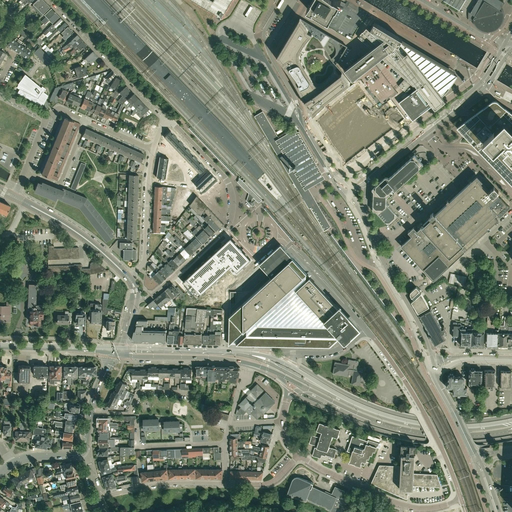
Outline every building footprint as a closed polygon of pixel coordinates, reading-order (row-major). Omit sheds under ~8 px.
[(40,11),(42,14),(50,7),(45,2),(42,0),(36,0),(33,4),(35,6),(40,11)] [(191,0),(215,14),(217,15),(222,18),(232,0),(191,0)] [(312,1),(307,8),(312,11),(321,16),(329,21),(333,15),(332,15),(336,9),(341,1),(337,0),(311,0),(312,1)] [(445,0),(445,1),(459,9),(464,0),(445,0)] [(473,19),(475,24),(476,25),(480,29),(485,31),(491,30),(497,28),(501,24),(503,18),(502,12),(500,11),(500,8),(502,5),(502,6),(504,3),(499,0),(478,0),(470,13),(469,13),(469,14),(469,15),(469,16),(469,17),(469,18),(469,19),(470,20),(473,19)] [(9,15),(13,11),(8,6),(4,10),(9,15)] [(43,23),(55,12),(51,8),(44,15),(46,17),(41,22),(43,23)] [(52,23),(59,16),(55,12),(43,23),(45,25),(49,21),(52,23)] [(63,21),(59,17),(47,29),(43,33),(45,36),(47,38),(64,21),(63,21)] [(313,114),(331,97),(350,82),(336,64),(347,46),(300,18),(300,19),(277,56),(288,71),(313,114)] [(51,37),(54,34),(59,30),(61,31),(67,25),(64,21),(47,38),(49,40),(51,37)] [(371,30),(371,31),(367,27),(358,37),(371,49),(345,70),(353,80),(381,58),(408,81),(407,82),(404,79),(398,86),(404,91),(410,85),(408,83),(409,83),(413,86),(415,84),(418,88),(399,102),(412,121),(427,110),(432,106),(435,109),(445,101),(442,98),(442,97),(448,91),(453,84),(457,76),(453,74),(400,43),(402,40),(402,39),(374,23),(370,29),(371,30)] [(71,29),(68,26),(61,33),(63,35),(62,37),(64,40),(70,34),(69,33),(72,30),(71,29)] [(24,38),(27,35),(21,29),(18,32),(24,38)] [(79,37),(76,34),(68,42),(69,43),(67,45),(66,44),(65,46),(62,49),(63,50),(67,48),(79,37)] [(65,54),(64,51),(70,49),(73,47),(74,48),(83,41),(79,37),(67,48),(63,50),(61,51),(62,53),(63,55),(65,54)] [(31,52),(21,45),(23,43),(16,38),(14,40),(12,39),(7,45),(26,59),(31,52)] [(33,47),(36,44),(29,38),(27,40),(33,47)] [(73,53),(76,51),(77,50),(79,51),(82,47),(83,48),(86,45),(85,44),(84,43),(82,41),(83,41),(74,48),(73,49),(71,52),(70,52),(71,54),(73,53)] [(49,55),(52,52),(47,46),(43,50),(49,55)] [(52,61),(39,47),(34,53),(46,66),(52,61)] [(93,52),(92,52),(84,60),(87,63),(87,62),(89,64),(90,63),(91,63),(97,57),(95,54),(93,52)] [(33,63),(27,71),(29,73),(35,64),(33,63)] [(82,69),(81,66),(74,68),(77,78),(87,75),(85,68),(82,69)] [(159,68),(158,69),(158,72),(165,79),(184,99),(187,99),(188,98),(189,96),(189,94),(171,75),(163,67),(160,67),(159,68)] [(115,75),(112,71),(104,78),(107,81),(106,82),(108,84),(113,79),(112,78),(115,75)] [(19,90),(17,94),(42,107),(48,96),(43,92),(46,89),(42,87),(41,88),(25,75),(18,84),(19,85),(17,88),(19,90)] [(120,80),(116,77),(110,87),(114,89),(120,80)] [(59,89),(61,90),(58,98),(64,100),(68,92),(65,91),(66,87),(69,89),(71,85),(68,84),(55,88),(53,92),(56,94),(59,89)] [(122,96),(118,102),(121,105),(122,105),(124,103),(126,100),(128,96),(127,95),(126,95),(129,93),(128,92),(130,90),(128,89),(128,88),(127,86),(126,87),(126,86),(123,89),(119,93),(122,96)] [(90,96),(84,109),(89,111),(92,103),(93,100),(97,93),(98,91),(95,90),(93,94),(94,94),(92,97),(90,96)] [(131,91),(127,95),(128,96),(126,100),(124,103),(122,105),(123,107),(124,106),(127,108),(138,98),(136,96),(131,91)] [(87,92),(80,107),(84,109),(90,96),(92,93),(90,92),(89,93),(87,92)] [(74,93),(73,95),(70,94),(66,101),(72,104),(76,95),(74,93)] [(76,95),(72,104),(78,106),(81,99),(76,96),(76,95)] [(133,111),(142,102),(138,98),(127,108),(129,106),(131,108),(133,106),(135,109),(133,111)] [(97,115),(101,107),(104,101),(101,99),(99,105),(97,105),(93,113),(97,115)] [(102,107),(98,115),(103,117),(106,109),(105,108),(106,105),(108,100),(106,99),(103,105),(102,107)] [(92,103),(89,111),(93,113),(97,105),(94,104),(96,101),(93,100),(92,103)] [(511,116),(511,115),(509,114),(508,114),(510,112),(509,111),(508,111),(507,110),(506,109),(504,108),(503,107),(501,105),(500,104),(498,103),(496,102),(495,101),(493,101),(491,103),(457,128),(474,145),(478,150),(511,185),(511,116)] [(133,112),(131,114),(133,116),(138,111),(142,115),(148,109),(149,109),(146,106),(142,102),(133,111),(133,112)] [(111,111),(107,119),(111,121),(115,112),(116,108),(112,107),(111,111)] [(115,112),(111,121),(115,123),(119,114),(120,111),(119,110),(117,114),(115,112)] [(299,131),(298,132),(296,133),(297,136),(293,138),(282,145),(263,112),(257,115),(289,170),(295,166),(296,168),(311,159),(312,162),(316,160),(313,155),(299,131)] [(64,118),(41,174),(57,181),(60,174),(53,172),(54,170),(60,173),(65,160),(59,158),(60,156),(66,158),(71,146),(65,144),(66,142),(72,144),(77,132),(71,130),(71,128),(78,130),(80,124),(66,118),(64,118)] [(88,139),(91,131),(86,129),(82,136),(88,139)] [(233,141),(223,130),(221,132),(219,134),(229,145),(231,143),(233,141)] [(91,131),(88,139),(94,141),(97,134),(91,131)] [(168,141),(174,135),(171,131),(164,137),(168,141)] [(97,134),(94,141),(100,144),(103,137),(97,134)] [(171,145),(178,138),(174,135),(168,141),(171,145)] [(103,137),(100,144),(106,147),(109,139),(103,137)] [(171,145),(175,148),(181,142),(178,138),(171,145)] [(109,139),(106,147),(112,149),(115,142),(109,139)] [(115,142),(112,149),(117,152),(121,144),(115,142)] [(185,146),(181,142),(175,148),(178,152),(185,146)] [(121,144),(117,152),(123,154),(127,147),(121,144)] [(178,152),(181,156),(188,149),(185,146),(178,152)] [(127,147),(123,154),(129,157),(132,150),(127,147)] [(188,149),(181,156),(185,159),(191,153),(188,149)] [(135,160),(138,152),(132,150),(129,157),(135,160)] [(138,152),(135,160),(141,162),(144,155),(138,152)] [(188,163),(195,157),(191,153),(185,159),(188,163)] [(386,198),(406,180),(423,164),(414,155),(389,178),(388,177),(385,176),(374,187),(373,208),(389,226),(398,217),(386,204),(386,198)] [(195,157),(188,163),(192,166),(198,160),(195,157)] [(192,166),(195,170),(202,164),(198,160),(192,166)] [(71,188),(75,190),(86,165),(81,163),(70,188),(71,188)] [(202,164),(195,170),(199,174),(205,168),(202,164)] [(216,179),(210,173),(209,171),(207,173),(205,175),(212,182),(216,179)] [(202,178),(209,186),(212,182),(205,175),(202,178)] [(432,217),(432,218),(417,231),(413,227),(408,232),(412,236),(404,243),(401,246),(404,250),(404,249),(426,273),(429,276),(433,281),(440,274),(467,249),(477,240),(498,221),(494,216),(496,213),(500,217),(510,207),(497,193),(499,191),(494,186),(488,191),(481,183),(482,181),(477,176),(473,179),(474,179),(472,180),(469,183),(449,201),(448,200),(446,202),(448,203),(438,212),(435,215),(435,214),(434,214),(433,213),(430,215),(432,217)] [(198,181),(205,189),(209,186),(202,178),(198,181)] [(202,193),(203,192),(205,189),(198,181),(195,184),(194,185),(196,186),(201,192),(202,193)] [(45,194),(44,195),(52,198),(52,197),(55,198),(55,199),(56,196),(61,198),(60,199),(61,199),(61,198),(64,199),(63,201),(71,204),(71,202),(77,205),(77,206),(80,207),(82,210),(83,209),(87,214),(86,215),(91,221),(92,220),(96,225),(95,226),(99,232),(101,232),(105,237),(103,238),(106,241),(113,236),(111,233),(85,200),(62,191),(59,189),(59,190),(58,191),(41,184),(39,183),(38,183),(34,191),(38,192),(39,191),(45,194)] [(220,227),(224,224),(199,198),(197,196),(190,205),(194,209),(199,215),(200,214),(202,213),(206,217),(204,218),(210,225),(216,231),(220,227)] [(0,201),(0,211),(2,213),(2,214),(6,216),(10,206),(0,201)] [(314,203),(310,205),(311,207),(310,208),(324,231),(329,228),(328,228),(314,203)] [(201,224),(211,236),(215,232),(209,225),(206,227),(202,223),(199,219),(197,221),(200,225),(201,224)] [(196,229),(207,240),(210,236),(204,230),(204,229),(203,229),(199,225),(197,227),(194,224),(192,225),(196,229)] [(197,237),(203,243),(207,240),(196,229),(192,232),(196,236),(197,237)] [(184,233),(198,248),(202,244),(196,238),(193,235),(191,237),(185,231),(184,233)] [(188,241),(186,243),(188,245),(194,251),(198,248),(184,233),(182,234),(188,241)] [(194,251),(188,245),(186,243),(184,245),(181,242),(176,235),(174,237),(191,255),(194,251)] [(187,259),(191,255),(174,237),(177,241),(174,243),(182,251),(181,252),(187,259)] [(234,269),(235,269),(237,272),(243,266),(245,265),(251,259),(247,255),(245,253),(237,244),(235,242),(231,238),(229,239),(225,243),(223,245),(218,249),(216,251),(212,255),(210,257),(205,261),(203,263),(198,267),(196,269),(192,273),(190,275),(183,282),(185,285),(197,298),(203,292),(205,290),(209,286),(212,284),(216,280),(218,278),(223,274),(225,272),(232,266),(233,267),(234,269)] [(136,260),(136,249),(132,249),(132,243),(120,242),(119,249),(124,249),(123,259),(136,260)] [(48,246),(48,254),(48,260),(79,258),(78,247),(54,249),(54,246),(51,244),(48,246)] [(169,248),(183,262),(187,259),(181,252),(173,245),(171,247),(171,246),(169,248)] [(340,305),(338,307),(310,277),(302,283),(303,282),(303,281),(302,281),(302,280),(301,280),(300,280),(299,280),(307,273),(293,258),(280,245),(259,264),(271,278),(229,316),(229,344),(229,345),(248,327),(251,331),(236,344),(329,346),(339,337),(345,343),(361,328),(340,305)] [(176,257),(173,259),(179,266),(183,262),(169,248),(168,249),(173,254),(176,257)] [(169,262),(176,269),(179,266),(173,259),(169,255),(165,251),(164,252),(167,256),(165,258),(169,262)] [(166,264),(164,266),(171,274),(175,270),(168,262),(161,255),(159,257),(166,264)] [(90,274),(106,270),(94,260),(90,264),(90,266),(90,268),(82,269),(82,264),(74,265),(74,266),(48,266),(48,272),(74,271),(74,270),(82,270),(82,275),(90,274)] [(149,266),(163,281),(166,278),(157,267),(155,269),(150,265),(149,266)] [(159,265),(157,266),(167,277),(171,274),(164,266),(161,268),(159,265)] [(159,284),(163,281),(149,266),(153,271),(152,272),(150,274),(153,278),(159,284)] [(452,274),(450,283),(458,285),(459,278),(456,278),(457,275),(452,274)] [(43,305),(38,305),(36,305),(37,284),(28,284),(27,307),(31,307),(30,322),(31,322),(30,325),(35,325),(35,324),(40,324),(40,315),(43,315),(43,305)] [(178,287),(176,288),(173,284),(165,290),(172,298),(173,300),(177,297),(179,296),(181,300),(181,301),(185,301),(185,300),(185,293),(183,293),(178,287)] [(416,287),(411,291),(411,292),(410,292),(410,293),(410,294),(410,295),(412,298),(412,297),(414,299),(411,302),(418,313),(429,307),(421,293),(419,291),(420,290),(416,287)] [(459,288),(455,298),(462,300),(466,290),(459,288)] [(172,298),(165,290),(162,293),(171,304),(172,303),(170,300),(172,298)] [(171,304),(162,293),(158,296),(165,304),(167,303),(169,306),(171,304)] [(161,307),(162,308),(166,308),(167,307),(165,304),(158,296),(154,299),(161,307)] [(0,321),(1,322),(1,323),(5,323),(5,322),(10,322),(10,316),(9,316),(10,306),(11,306),(11,300),(7,300),(7,306),(4,305),(4,307),(0,306),(0,321)] [(155,308),(156,307),(157,308),(160,308),(158,306),(159,305),(156,301),(155,302),(154,300),(148,305),(149,306),(149,307),(151,308),(153,306),(155,308)] [(101,314),(101,304),(98,304),(98,303),(90,303),(89,316),(88,316),(88,317),(89,317),(89,322),(90,322),(91,323),(93,323),(94,322),(96,322),(97,323),(99,324),(100,322),(101,322),(101,314)] [(168,308),(167,317),(167,321),(171,321),(170,321),(169,334),(168,333),(167,343),(173,343),(174,330),(174,325),(174,323),(175,313),(176,308),(168,308)] [(185,322),(184,332),(184,334),(185,334),(184,343),(202,344),(202,334),(203,334),(205,322),(206,318),(205,317),(205,315),(207,309),(201,309),(197,309),(186,308),(185,322)] [(430,308),(419,314),(419,316),(420,318),(421,318),(422,321),(423,323),(425,326),(426,328),(428,331),(429,333),(430,334),(429,335),(430,337),(429,337),(430,339),(431,339),(432,342),(433,344),(434,344),(435,345),(436,344),(436,345),(438,344),(438,343),(441,341),(441,342),(443,341),(443,340),(446,339),(443,334),(444,334),(446,333),(445,333),(447,332),(444,326),(442,327),(430,308)] [(65,311),(65,315),(57,315),(57,323),(68,323),(68,318),(69,318),(69,315),(68,315),(68,311),(65,311)] [(85,324),(85,311),(81,311),(81,314),(76,313),(75,323),(80,324),(85,324)] [(114,328),(114,321),(114,319),(111,319),(111,317),(106,317),(106,320),(106,329),(110,329),(110,328),(114,328)] [(499,333),(498,346),(508,346),(508,333),(509,323),(509,317),(505,317),(504,326),(499,325),(499,333)] [(141,326),(146,326),(147,326),(148,320),(138,320),(136,325),(137,325),(135,331),(134,331),(132,339),(134,342),(166,343),(166,331),(164,330),(164,332),(155,331),(155,330),(150,330),(150,331),(142,331),(142,330),(141,330),(141,326)] [(486,345),(498,346),(499,333),(499,325),(499,330),(494,329),(494,325),(491,325),(489,320),(487,320),(487,326),(486,326),(486,345)] [(471,345),(472,329),(467,329),(467,332),(465,332),(465,329),(464,329),(464,325),(457,325),(457,323),(453,322),(452,336),(461,337),(460,345),(467,345),(467,346),(471,346),(471,345)] [(472,329),(471,345),(484,345),(484,332),(484,325),(482,325),(481,332),(477,332),(477,329),(472,329)] [(349,375),(353,375),(354,370),(357,371),(359,361),(348,359),(348,362),(348,364),(335,362),(333,374),(348,377),(349,375)] [(11,386),(11,373),(9,373),(9,371),(6,371),(6,367),(2,367),(2,366),(1,366),(1,365),(0,364),(0,378),(3,378),(3,380),(4,381),(4,383),(8,383),(8,386),(11,386)] [(18,366),(18,368),(18,382),(30,382),(30,366),(25,366),(25,365),(21,365),(21,366),(18,366)] [(50,383),(54,383),(54,381),(60,381),(60,378),(60,375),(61,375),(61,371),(60,371),(60,368),(60,366),(59,366),(58,366),(57,366),(54,366),(53,366),(52,366),(51,366),(50,366),(50,368),(50,383)] [(208,386),(207,393),(210,393),(210,386),(210,383),(209,383),(209,382),(215,382),(216,379),(216,367),(215,366),(214,366),(213,366),(212,366),(211,366),(211,367),(209,367),(208,379),(208,386)] [(229,367),(229,383),(231,383),(231,382),(235,382),(235,385),(237,385),(240,368),(240,367),(234,367),(234,366),(229,366),(229,367)] [(93,367),(86,367),(86,383),(88,384),(89,379),(89,375),(95,375),(95,372),(95,369),(96,369),(96,367),(95,367),(94,367),(93,367)] [(223,367),(222,383),(221,388),(227,389),(228,383),(229,383),(229,367),(223,367)] [(137,379),(138,371),(135,370),(135,369),(129,369),(129,373),(132,373),(132,379),(137,379)] [(482,371),(475,371),(475,370),(474,370),(474,369),(471,369),(470,370),(470,371),(469,389),(472,389),(482,389),(482,384),(482,371)] [(362,372),(357,371),(354,370),(353,375),(351,384),(360,386),(362,372)] [(487,389),(490,389),(493,389),(493,387),(495,387),(495,378),(496,378),(496,375),(495,374),(495,370),(484,370),(484,387),(487,387),(487,389)] [(500,371),(500,387),(511,387),(511,371),(500,371)] [(448,388),(448,391),(449,391),(449,392),(453,392),(453,391),(454,391),(453,394),(467,394),(467,387),(464,387),(464,378),(463,376),(459,376),(459,377),(454,377),(454,376),(453,374),(450,374),(449,375),(448,375),(448,382),(447,382),(446,382),(446,383),(445,383),(445,384),(445,385),(445,386),(446,387),(447,387),(448,388)] [(118,383),(117,385),(125,389),(128,385),(124,383),(125,381),(123,379),(122,382),(120,381),(119,383),(118,383)] [(243,415),(247,411),(250,414),(251,413),(257,419),(263,413),(275,402),(266,392),(264,391),(257,384),(250,391),(259,399),(254,404),(255,405),(254,405),(253,405),(253,406),(253,407),(254,408),(255,408),(256,408),(256,407),(256,406),(257,407),(253,412),(251,410),(252,409),(249,406),(253,402),(247,396),(239,405),(241,407),(238,410),(243,415)] [(115,390),(123,394),(125,396),(127,391),(125,389),(117,385),(115,388),(117,388),(115,391),(115,390)] [(112,392),(111,395),(119,399),(122,394),(123,394),(115,390),(113,393),(112,392)] [(86,391),(78,391),(77,401),(82,401),(86,391)] [(111,397),(110,400),(117,404),(119,399),(111,395),(110,397),(111,397)] [(117,404),(110,400),(108,402),(107,402),(105,407),(108,409),(110,406),(115,409),(117,404)] [(54,402),(54,401),(48,401),(48,408),(54,409),(54,405),(57,404),(57,402),(54,402)] [(67,408),(68,408),(67,411),(78,412),(78,410),(79,409),(79,408),(79,407),(79,406),(71,405),(71,403),(67,403),(67,408)] [(227,421),(229,415),(216,411),(214,417),(227,421)] [(135,416),(131,416),(124,416),(124,421),(130,421),(130,425),(134,425),(134,419),(135,419),(135,416)] [(159,428),(162,428),(161,422),(159,422),(158,419),(144,420),(144,422),(141,422),(141,429),(144,429),(147,429),(147,430),(156,429),(159,429),(159,428)] [(164,422),(161,422),(162,428),(165,428),(165,431),(168,431),(168,432),(177,431),(176,431),(180,430),(183,430),(182,423),(179,424),(179,421),(164,422)] [(325,456),(325,455),(334,458),(337,450),(329,447),(332,436),(337,438),(340,430),(332,427),(331,429),(327,427),(328,425),(319,423),(317,431),(321,432),(320,438),(312,435),(309,443),(317,446),(316,448),(315,447),(312,455),(320,458),(321,455),(325,456)] [(254,434),(262,436),(271,438),(272,434),(263,432),(262,434),(258,432),(258,430),(261,431),(261,428),(256,426),(255,429),(255,431),(254,434)] [(22,427),(22,440),(25,440),(25,441),(28,441),(28,440),(28,437),(31,437),(31,432),(24,432),(24,430),(25,430),(25,428),(22,427)] [(47,438),(47,437),(44,436),(46,429),(34,427),(32,435),(37,436),(35,446),(46,448),(46,446),(50,447),(51,439),(47,438)] [(73,439),(73,437),(72,436),(72,435),(72,433),(55,431),(55,434),(60,434),(60,438),(71,440),(72,440),(72,439),(73,439)] [(247,444),(247,441),(243,441),(237,441),(237,438),(240,438),(240,434),(231,434),(231,438),(230,438),(230,444),(243,444),(245,444),(247,444)] [(261,441),(270,443),(271,438),(262,436),(254,434),(252,441),(257,443),(258,440),(256,439),(257,435),(262,437),(261,441)] [(352,453),(349,462),(360,466),(361,465),(364,466),(367,458),(368,458),(370,454),(371,455),(373,451),(375,451),(376,447),(378,448),(379,443),(374,441),(373,443),(352,436),(347,451),(352,453)] [(71,442),(71,440),(60,438),(60,439),(57,438),(57,448),(63,448),(63,449),(65,449),(72,448),(72,447),(72,445),(72,442),(71,442)] [(413,486),(440,487),(441,487),(441,486),(441,485),(438,475),(437,475),(437,474),(436,474),(414,473),(415,455),(416,446),(401,446),(401,454),(401,466),(380,465),(379,466),(373,479),(372,482),(372,483),(372,484),(375,485),(404,498),(406,499),(407,499),(407,498),(408,498),(408,497),(408,489),(413,489),(413,486)] [(111,447),(111,448),(108,448),(107,448),(100,448),(100,449),(99,449),(98,452),(98,456),(100,456),(100,455),(108,455),(110,454),(110,451),(111,451),(111,450),(120,450),(120,456),(135,454),(134,447),(111,447)] [(250,451),(251,451),(260,453),(259,456),(266,458),(268,452),(251,448),(250,451)] [(167,449),(167,456),(167,458),(175,458),(175,449),(167,449)] [(99,464),(100,468),(109,465),(112,464),(111,460),(115,459),(114,456),(111,457),(107,458),(108,459),(99,461),(100,464),(99,464)] [(65,463),(64,463),(63,463),(63,464),(62,465),(60,465),(61,470),(55,471),(55,473),(60,472),(62,472),(62,471),(63,471),(72,469),(71,463),(65,464),(65,463)] [(109,465),(100,468),(101,471),(102,471),(102,473),(111,471),(118,469),(118,472),(138,470),(137,465),(116,467),(115,467),(114,464),(112,464),(109,465)] [(30,482),(33,480),(34,482),(36,481),(33,474),(35,473),(36,473),(36,468),(32,468),(24,472),(30,482)] [(61,473),(61,477),(62,480),(66,479),(74,477),(74,476),(75,475),(74,474),(73,474),(73,473),(72,470),(64,472),(64,473),(61,473)] [(29,485),(31,484),(30,482),(24,472),(22,473),(20,473),(19,474),(19,475),(18,476),(22,483),(23,482),(24,484),(28,482),(29,485)] [(104,481),(105,483),(119,479),(123,478),(126,478),(125,475),(119,476),(118,476),(115,478),(114,474),(112,475),(112,474),(103,477),(103,478),(103,480),(104,481)] [(139,475),(131,477),(133,484),(140,483),(139,475)] [(22,483),(18,476),(11,479),(12,482),(14,481),(17,488),(18,487),(20,490),(22,489),(20,486),(23,485),(22,483)] [(295,478),(294,478),(293,479),(292,480),(287,494),(306,501),(306,500),(319,506),(320,504),(327,507),(326,509),(332,511),(344,511),(352,495),(349,493),(346,499),(342,497),(344,491),(335,487),(331,496),(312,487),(313,483),(298,477),(297,477),(296,477),(295,478)] [(66,480),(67,484),(65,484),(59,486),(60,489),(67,487),(76,485),(75,483),(76,483),(75,482),(76,481),(76,480),(75,479),(75,478),(66,480)] [(105,486),(106,489),(112,487),(113,488),(114,487),(115,487),(117,486),(116,483),(119,481),(124,481),(123,478),(119,479),(105,483),(106,486),(105,486)] [(19,491),(18,493),(13,490),(12,491),(5,486),(1,492),(5,494),(4,494),(10,498),(14,493),(20,498),(22,495),(19,491)] [(67,488),(68,492),(61,494),(62,496),(69,494),(78,492),(77,490),(77,489),(78,489),(77,486),(76,487),(76,486),(67,488)] [(62,496),(62,500),(70,498),(71,501),(80,499),(79,498),(80,497),(80,496),(79,495),(78,493),(70,495),(69,494),(62,496)] [(4,503),(5,504),(5,505),(8,507),(10,504),(7,502),(0,497),(0,506),(1,507),(4,503)] [(80,501),(70,504),(72,511),(75,511),(82,510),(82,509),(83,509),(82,507),(80,501)]
